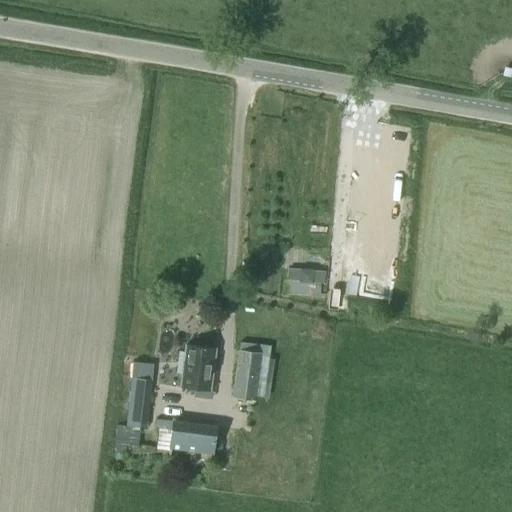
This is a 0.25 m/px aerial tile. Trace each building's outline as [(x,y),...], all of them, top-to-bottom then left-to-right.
[(405,280),(406,219),(377,218),(375,280),(405,280)] [(409,277),(419,280),(423,262),(413,260),(409,277)] [(287,281),(323,284),(324,272),(288,269),(287,281)] [(336,285),(358,285),(358,272),(336,272),(336,285)] [(182,345),(177,389),(207,392),(213,349),(182,345)] [(235,351),(229,400),(253,403),(259,354),(235,351)] [(128,378),(122,427),(144,430),(149,381),(128,378)] [(152,418),(150,440),(160,441),(162,419),(152,418)] [(170,423),(166,449),(211,455),(214,429),(170,423)]
